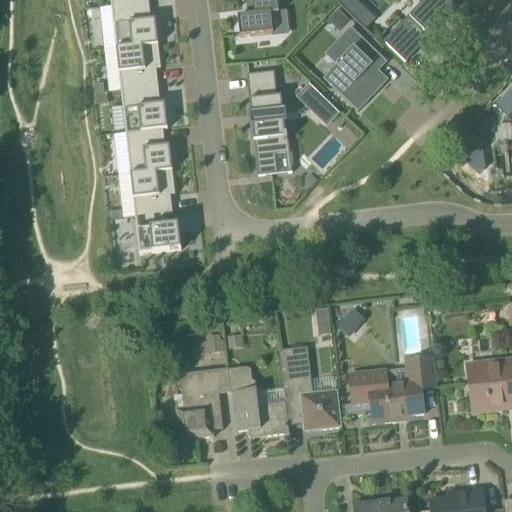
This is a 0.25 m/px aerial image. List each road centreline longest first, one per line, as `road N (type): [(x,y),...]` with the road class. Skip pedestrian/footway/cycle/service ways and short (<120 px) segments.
road 1 (residential): [(511,224),(438,213),(223,234)]
road 2 (residential): [(314,511),(310,469),(474,451),(511,466)]
road 3 (residential): [(223,234),(196,0)]
road 4 (residential): [(430,125),(474,78),(511,15)]
